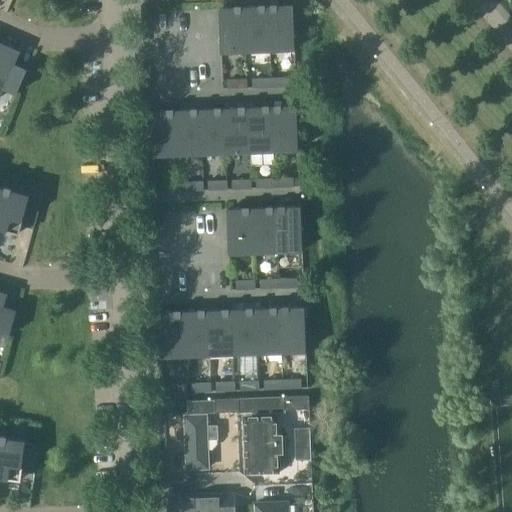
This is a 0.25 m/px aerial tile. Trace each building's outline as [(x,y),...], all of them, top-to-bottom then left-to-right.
[(293,6),(268,7),(270,52),(295,51),(293,6)] [(268,7),(244,8),(245,53),(270,52),(268,7)] [(245,53),(244,8),(219,9),(221,54),(245,53)] [(0,44),(0,96),(3,89),(15,94),(26,71),(14,66),(19,54),(0,44)] [(271,87),(271,78),(252,79),(253,88),(271,87)] [(289,78),(271,78),(271,87),(289,87),(289,78)] [(228,80),(228,89),(247,88),(247,79),(228,80)] [(297,106),(272,107),(274,152),(298,151),(297,106)] [(272,107),(248,108),(250,153),(274,152),(272,107)] [(248,108),(224,109),(226,154),(250,153),(248,108)] [(224,109),(200,110),(201,155),(226,154),(224,109)] [(200,110),(175,111),(177,156),(201,155),(200,110)] [(177,156),(175,111),(151,112),(153,157),(177,156)] [(293,178),(275,179),(275,188),(293,187),(293,178)] [(275,188),(275,179),(257,179),(257,188),(275,188)] [(233,180),(233,189),(251,188),(251,180),(233,180)] [(184,182),(184,191),(203,190),(202,181),(184,182)] [(208,181),(209,190),(227,189),(227,181),(208,181)] [(160,183),(160,192),(179,191),(178,182),(160,183)] [(1,188),(0,191),(0,229),(19,234),(23,220),(35,224),(42,201),(29,197),(30,196),(1,188)] [(300,207),(276,208),(278,253),(302,252),(300,207)] [(276,208),(251,209),(253,254),(278,253),(276,208)] [(253,254),(251,209),(227,210),(229,255),(253,254)] [(279,288),(278,279),(260,280),(260,289),(279,288)] [(296,279),(278,279),(279,288),(297,287),(296,279)] [(236,281),(236,290),(255,289),(254,280),(236,281)] [(0,293),(0,334),(9,337),(15,312),(3,309),(6,296),(0,293)] [(304,307),(280,308),(282,353),(306,352),(304,307)] [(280,308),(256,309),(258,354),(282,353),(280,308)] [(256,309),(232,310),(233,355),(258,354),(256,309)] [(232,310),(207,311),(209,356),(233,355),(232,310)] [(207,311),(183,312),(185,357),(209,356),(207,311)] [(185,357),(183,312),(159,313),(161,358),(185,357)] [(301,379),(282,380),(283,389),(301,388),(301,379)] [(283,389),(282,380),(264,381),(265,389),(283,389)] [(240,382),(240,390),(259,390),(258,381),(240,382)] [(216,383),(216,391),(235,391),(234,382),(216,383)] [(192,383),(192,392),(211,391),(210,383),(192,383)] [(168,384),(168,393),(187,392),(186,384),(168,384)] [(285,410),(309,409),(308,395),(284,396),(285,410)] [(239,411),(239,398),(214,399),(215,412),(239,411)] [(163,401),(163,413),(175,413),(174,401),(163,401)] [(208,468),(207,439),(217,439),(216,427),(206,427),(206,416),(185,416),(187,469),(208,468)] [(281,431),(271,431),(271,443),(282,443),(283,472),(303,471),(301,418),(281,419),(281,431)] [(0,437),(0,478),(20,481),(22,466),(35,468),(38,444),(25,442),(26,441),(0,437)] [(171,498),(171,511),(230,511),(230,496),(171,498)] [(255,504),(254,511),(287,511),(287,503),(255,504)]
